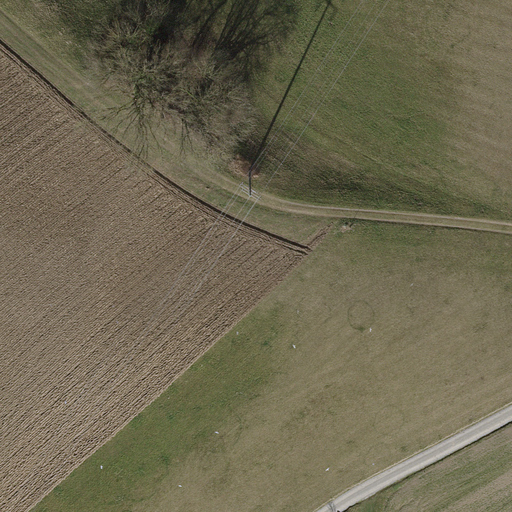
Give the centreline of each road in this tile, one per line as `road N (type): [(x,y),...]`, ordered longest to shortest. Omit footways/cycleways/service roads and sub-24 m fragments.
road 1 (track): [(511,228),(293,209),(212,179),(0,5)]
road 2 (track): [(511,416),(333,511)]
